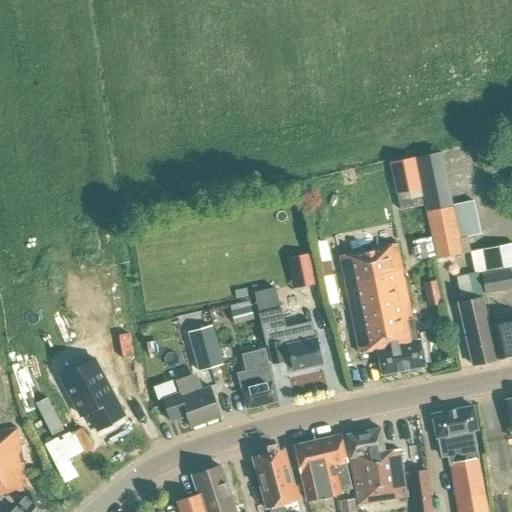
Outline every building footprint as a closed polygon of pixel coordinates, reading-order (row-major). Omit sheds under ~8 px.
[(414,157),(416,168),(441,162),(439,152),(414,157)] [(389,162),(400,210),(424,204),(423,199),(421,189),(419,178),(416,168),(414,157),(389,162)] [(416,168),(419,178),(443,173),(441,162),(416,168)] [(419,178),(421,189),(446,183),(443,173),(419,178)] [(421,189),(423,199),(448,194),(446,183),(421,189)] [(424,204),(426,210),(450,204),(448,194),(423,199),(424,204)] [(475,210),(473,199),(451,204),(450,204),(453,215),(475,210)] [(437,259),(470,251),(466,236),(458,237),(455,226),(453,215),(450,204),(426,210),(437,259)] [(478,221),(475,210),(453,215),(455,226),(478,221)] [(480,232),(478,221),(455,226),(458,237),(466,236),(480,232)] [(511,263),(511,242),(502,245),(507,265),(511,263)] [(381,374),(424,366),(419,339),(417,340),(412,319),(411,319),(396,243),(339,256),(358,353),(376,349),(381,374)] [(507,265),(502,245),(492,247),(496,267),(507,265)] [(492,247),(481,250),(485,270),(496,267),(492,247)] [(471,252),(470,252),(472,260),(474,269),(474,272),(485,270),(481,250),(471,252)] [(290,275),(314,270),(311,254),(287,258),(290,275)] [(472,260),(463,262),(465,271),(474,269),(472,260)] [(480,274),(484,295),(511,289),(511,280),(510,268),(480,274)] [(472,365),(495,360),(482,299),(481,298),(482,298),(476,273),(456,277),(462,301),(457,302),(472,365)] [(441,304),(436,281),(424,283),(429,306),(441,304)] [(229,307),(234,324),(254,319),(250,301),(229,307)] [(292,369),(321,363),(316,339),(314,340),(310,321),(285,326),(281,307),(257,311),(265,345),(266,345),(271,365),(286,362),(286,360),(289,359),(292,369)] [(499,359),(511,356),(511,319),(491,324),(499,359)] [(187,333),(198,372),(223,365),(212,326),(187,333)] [(246,409),(277,401),(264,350),(242,356),(246,371),(237,374),(246,409)] [(96,357),(61,374),(81,415),(88,412),(97,430),(124,416),(96,357)] [(162,398),(170,421),(186,416),(190,427),(220,417),(209,386),(193,391),(190,382),(178,386),(180,392),(162,398)] [(452,461),(449,463),(478,458),(476,450),(481,449),(472,406),(431,414),(436,437),(439,437),(443,455),(450,454),(452,461)] [(48,511),(50,510),(28,491),(21,499),(18,496),(17,491),(22,490),(25,484),(16,428),(0,431),(0,501),(10,511),(9,511),(48,511)] [(356,505),(406,498),(399,449),(384,451),(379,428),(346,434),(350,458),(356,505)] [(339,435),(294,446),(306,499),(323,495),(324,496),(339,493),(339,491),(351,488),(344,461),(345,461),(339,435)] [(293,488),(283,449),(252,457),(266,509),(267,509),(268,511),(300,511),(297,501),(299,501),(295,487),(293,488)] [(449,463),(457,511),(487,511),(478,458),(449,463)] [(234,511),(219,465),(192,474),(199,494),(175,502),(178,511),(234,511)] [(409,473),(413,511),(430,511),(425,470),(409,473)] [(339,501),(340,511),(355,511),(354,499),(339,501)]
